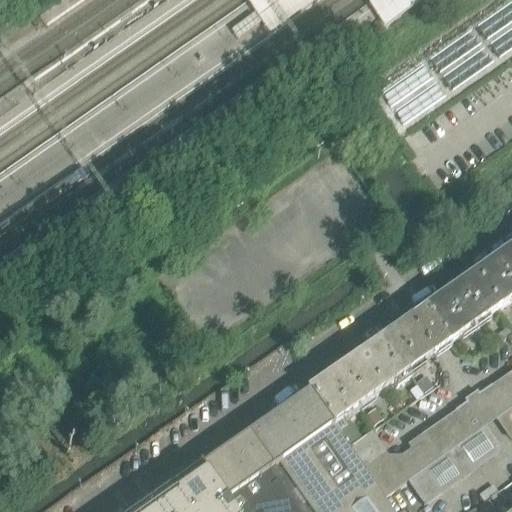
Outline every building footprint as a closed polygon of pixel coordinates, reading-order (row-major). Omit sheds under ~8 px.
[(252,0),(247,3),(276,43),(336,0),(252,0)] [(389,0),(374,11),(379,18),(392,36),(441,0),(389,0)] [(511,253),(474,280),(498,314),(511,304),(511,253)] [(498,314),(474,280),(424,315),(447,350),(498,314)] [(439,355),(447,350),(424,315),(415,321),(408,326),(432,361),(439,355)] [(432,361),(408,326),(358,361),(382,396),(432,361)] [(511,334),(509,331),(499,338),(503,344),(511,338),(511,334)] [(382,396),(358,361),(309,395),(333,429),(382,396)] [(424,399),(433,393),(425,381),(416,388),(424,399)] [(508,415),(511,412),(511,395),(504,383),(492,392),(508,415)] [(416,405),(422,400),(416,390),(409,395),(416,405)] [(492,392),(491,390),(479,398),(477,395),(475,396),(475,397),(476,396),(496,424),(498,423),(508,415),(492,392)] [(309,395),(200,472),(228,511),(390,511),(384,503),(385,502),(367,477),(358,465),(349,451),(337,435),(333,429),(309,395)] [(475,396),(466,403),(485,432),(496,424),(475,396)] [(400,415),(409,408),(404,400),(394,407),(400,415)] [(361,443),(349,451),(358,465),(367,477),(385,502),(408,486),(408,485),(484,432),(485,432),(467,407),(468,406),(466,403),(464,404),(466,407),(455,415),(456,417),(410,450),(413,454),(402,462),(387,461),(370,437),(367,438),(361,443)] [(511,412),(508,415),(498,423),(511,443),(511,442),(511,412)] [(373,414),(365,419),(373,431),(381,425),(373,414)] [(349,427),(337,435),(349,451),(361,443),(349,427)] [(484,432),(408,485),(408,486),(424,509),(497,458),(498,452),(484,432)] [(150,506),(142,511),(228,511),(200,472),(167,495),(176,508),(169,511),(155,511),(154,511),(150,506)] [(482,506),(498,495),(493,489),(478,500),(482,506)] [(167,495),(150,506),(154,511),(155,511),(169,511),(176,508),(167,495)] [(497,511),(504,508),(496,497),(489,502),(495,511),(497,511)]
